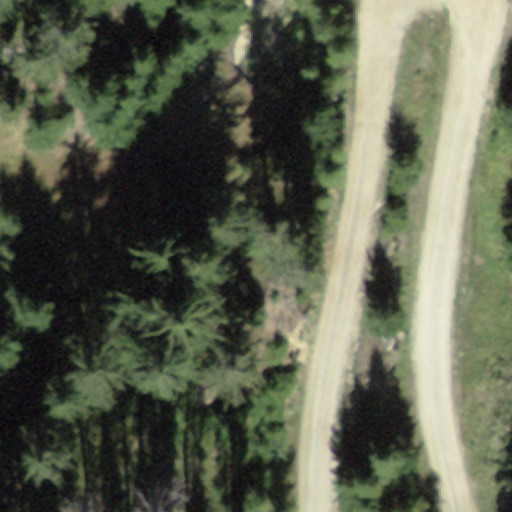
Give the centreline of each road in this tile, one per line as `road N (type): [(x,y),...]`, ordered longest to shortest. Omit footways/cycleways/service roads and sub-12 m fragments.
road 1 (track): [(315,511),(317,396),(352,242),(381,0)]
road 2 (track): [(476,0),(435,222),(429,329),(454,511)]
